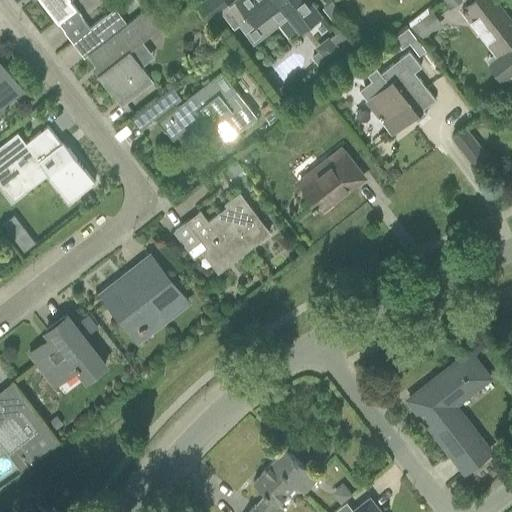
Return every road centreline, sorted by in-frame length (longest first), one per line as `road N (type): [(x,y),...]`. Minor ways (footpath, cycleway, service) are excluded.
road 1 (residential): [(0,9),(130,179),(135,203),(124,223),(0,319)]
road 2 (unclassified): [(136,511),(198,436),(314,345)]
road 3 (unclassified): [(314,345),(511,254)]
road 4 (residential): [(446,511),(314,345)]
